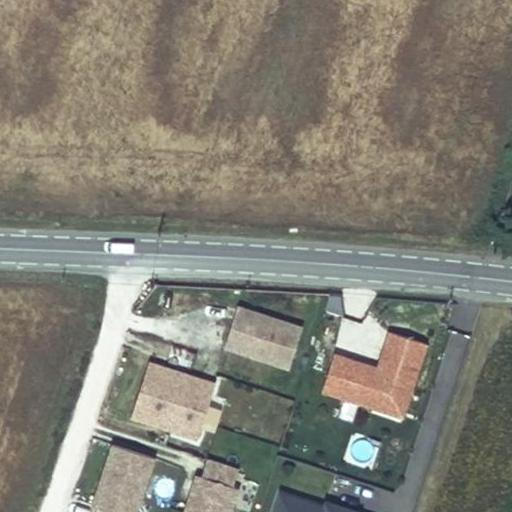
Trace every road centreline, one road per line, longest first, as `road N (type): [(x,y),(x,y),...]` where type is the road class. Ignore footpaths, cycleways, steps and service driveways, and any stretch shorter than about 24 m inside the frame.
road 1 (secondary): [(0,248),(341,261),(511,280)]
road 2 (unknown): [(467,275),(416,496),(394,511),(348,492)]
